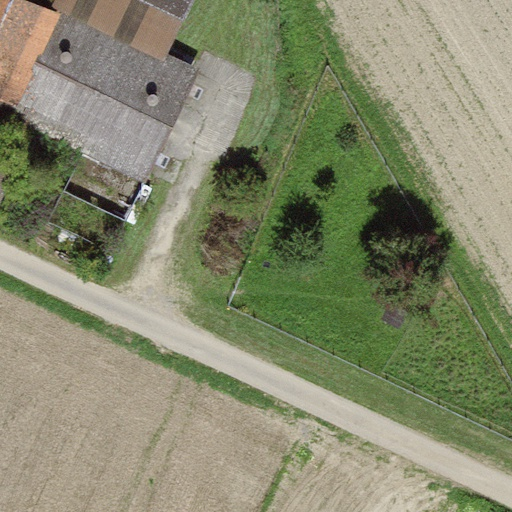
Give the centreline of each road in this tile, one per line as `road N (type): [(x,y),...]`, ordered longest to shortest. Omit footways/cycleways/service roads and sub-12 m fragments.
road 1 (track): [(511,496),(0,248)]
road 2 (track): [(124,312),(295,0)]
